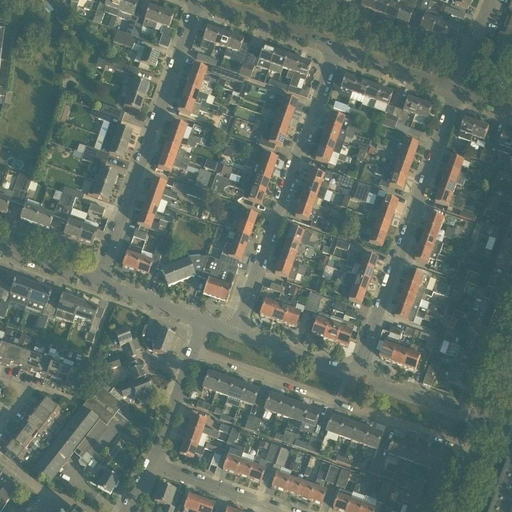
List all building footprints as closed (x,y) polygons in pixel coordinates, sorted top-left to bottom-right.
[(67,29),(68,20),(52,0),(37,0),(42,6),(46,2),(54,12),(58,17),(55,19),(65,31),(67,29)] [(69,10),(64,3),(61,0),(52,0),(68,20),(69,14),(69,10)] [(77,6),(84,9),(90,12),(92,4),(93,4),(94,0),(77,0),(77,3),(77,6)] [(107,0),(104,8),(110,9),(108,15),(116,18),(122,0),(107,0)] [(130,23),(126,35),(132,37),(136,25),(138,19),(133,17),(137,4),(126,0),(122,0),(116,18),(130,23)] [(372,12),(376,0),(363,0),(360,7),(372,12)] [(376,0),(372,12),(384,16),(390,0),(376,0)] [(396,21),(401,8),(403,0),(390,0),(384,16),(396,21)] [(414,7),(420,9),(423,0),(411,0),(410,3),(415,5),(414,7)] [(433,3),(424,0),(423,0),(420,9),(426,11),(430,13),(433,3)] [(471,0),(451,0),(451,3),(467,10),(471,0)] [(70,2),(69,10),(69,14),(76,17),(77,6),(77,3),(70,2)] [(511,5),(510,11),(511,11),(511,18),(511,19),(507,18),(504,26),(508,28),(505,35),(501,33),(498,42),(502,44),(500,48),(509,51),(511,47),(511,5)] [(156,25),(156,26),(161,12),(149,8),(144,21),(142,27),(142,28),(153,32),(156,25)] [(401,8),(396,21),(408,26),(413,12),(401,8)] [(431,35),(436,22),(438,16),(430,13),(426,11),(419,30),(431,35)] [(451,16),(451,17),(463,21),(465,16),(453,11),(451,16)] [(104,15),(96,12),(93,23),(100,26),(104,15)] [(162,28),(160,34),(171,39),(174,31),(168,29),(173,16),(161,12),(156,26),(162,28)] [(0,23),(12,25),(13,17),(0,15),(0,23)] [(450,19),(447,26),(442,39),(454,44),(459,31),(454,29),(457,22),(450,19)] [(436,22),(431,35),(442,39),(447,26),(436,22)] [(136,25),(132,37),(136,38),(138,39),(142,28),(142,27),(136,25)] [(215,46),(219,33),(207,28),(200,48),(206,51),(209,44),(215,46)] [(134,63),(139,64),(154,70),(159,56),(144,51),(145,49),(133,45),(136,38),(132,37),(126,35),(117,32),(116,33),(114,32),(111,41),(113,42),(113,43),(132,49),(131,51),(137,53),(134,63)] [(215,46),(226,50),(231,37),(219,33),(215,46)] [(226,50),(237,54),(239,54),(243,41),(231,37),(226,50)] [(256,67),(268,71),(274,52),(263,48),(256,67)] [(274,52),(268,71),(280,76),(282,70),(287,56),(274,52)] [(210,59),(198,55),(196,60),(208,65),(210,59)] [(244,78),(249,80),(257,58),(251,56),(248,66),(244,78)] [(286,79),(291,81),(299,61),(287,56),(282,70),(288,72),(286,79)] [(210,59),(208,65),(216,67),(217,62),(210,59)] [(129,68),(111,61),(107,60),(105,67),(126,75),(129,68)] [(306,78),(310,66),(311,65),(299,61),(291,81),(287,92),(299,97),(301,91),(295,89),(300,76),(306,78)] [(238,76),(244,78),(248,66),(242,64),(238,76)] [(194,66),(189,77),(203,82),(208,84),(216,87),(218,82),(204,77),(207,70),(194,66)] [(216,77),(242,86),(244,80),(219,71),(216,77)] [(189,77),(186,88),(199,93),(203,82),(189,77)] [(352,94),(356,81),(344,77),(340,90),(352,94)] [(123,87),(121,92),(144,100),(148,87),(133,81),(130,89),(123,87)] [(356,81),(352,94),(350,100),(362,104),(368,85),(356,81)] [(376,103),(380,90),(368,85),(362,104),(361,106),(373,110),(376,103)] [(186,88),(181,100),(195,105),(200,107),(208,109),(208,110),(223,115),(229,117),(233,119),(234,114),(218,109),(209,105),(210,105),(206,104),(209,96),(199,93),(186,88)] [(387,106),(388,106),(392,94),(380,90),(376,103),(387,106)] [(70,102),(71,94),(61,92),(61,99),(70,102)] [(139,113),(144,100),(121,92),(119,98),(126,100),(123,108),(139,113)] [(59,98),(50,95),(47,106),(55,109),(59,98)] [(284,98),(280,109),(293,114),(297,102),(284,98)] [(403,111),(395,109),(388,128),(408,135),(410,130),(403,127),(408,114),(414,116),(419,103),(407,99),(403,111)] [(195,105),(181,100),(177,112),(191,116),(195,105)] [(335,103),(333,109),(345,113),(347,107),(335,103)] [(419,103),(414,116),(427,121),(431,108),(419,103)] [(273,113),(275,107),(266,104),(264,110),(273,113)] [(103,106),(102,108),(100,113),(111,117),(114,110),(103,106)] [(383,127),(388,128),(395,109),(388,106),(387,106),(384,114),(382,120),(385,121),(383,127)] [(293,114),(280,109),(278,115),(276,121),(289,125),(293,114)] [(111,117),(100,113),(98,120),(109,124),(110,125),(119,128),(121,121),(111,117)] [(67,116),(59,114),(57,121),(65,123),(67,116)] [(327,126),(340,131),(342,126),(344,119),(331,115),(327,126)] [(470,143),(471,142),(477,124),(465,120),(458,139),(470,143)] [(254,126),(258,127),(285,137),(289,125),(276,121),(274,126),(268,124),(268,125),(256,121),(254,126)] [(173,123),(169,134),(182,139),(186,127),(173,123)] [(477,124),(471,142),(477,144),(478,141),(484,144),(489,128),(477,124)] [(132,133),(119,128),(110,125),(105,139),(127,147),(132,133)] [(340,131),(327,126),(323,137),(336,142),(340,131)] [(281,148),(285,137),(258,127),(257,132),(263,134),(258,146),(274,151),(275,146),(281,148)] [(410,130),(408,135),(420,140),(422,134),(410,130)] [(169,134),(165,145),(178,150),(182,139),(169,134)] [(510,155),(511,149),(511,136),(504,134),(498,151),(510,155)] [(336,142),(323,137),(319,149),(332,153),(339,156),(343,145),(336,142)] [(127,147),(105,139),(100,153),(86,148),(83,155),(106,163),(109,155),(122,160),(127,147)] [(418,145),(405,141),(401,152),(414,157),(418,145)] [(485,164),(489,152),(493,142),(487,141),(482,155),(476,155),(475,159),(479,161),(485,164)] [(387,147),(384,147),(377,144),(376,149),(385,152),(385,153),(394,156),(395,150),(387,147)] [(178,150),(165,145),(161,157),(174,161),(178,150)] [(456,146),(454,152),(466,156),(468,150),(456,146)] [(332,153),(319,149),(315,160),(328,165),(332,153)] [(362,164),(366,153),(359,151),(356,162),(362,164)] [(410,168),(414,157),(401,152),(397,164),(410,168)] [(495,154),(489,152),(485,164),(491,166),(495,154)] [(252,164),(273,171),(277,160),(264,155),(256,153),(252,164)] [(96,183),(112,189),(117,175),(103,171),(106,163),(83,155),(81,161),(95,165),(94,168),(97,169),(95,175),(99,176),(96,183)] [(174,161),(161,157),(157,169),(170,174),(172,167),(186,172),(188,166),(180,163),(174,161)] [(468,170),(463,168),(465,162),(452,158),(448,169),(474,179),(476,174),(468,171),(468,170)] [(217,165),(207,161),(204,169),(214,172),(217,165)] [(269,182),(273,171),(252,164),(246,162),(244,167),(252,169),(249,176),(269,182)] [(397,164),(393,175),(406,180),(410,168),(397,164)] [(226,177),(229,169),(218,165),(215,173),(226,177)] [(448,169),(444,181),(457,185),(463,187),(465,181),(472,183),(474,179),(448,169)] [(211,175),(204,172),(200,170),(194,186),(206,190),(211,175)] [(402,191),(406,180),(393,175),(387,173),(379,170),(377,175),(385,178),(384,179),(391,181),(389,187),(402,191)] [(511,182),(511,175),(499,170),(495,182),(500,184),(502,179),(511,182)] [(311,172),(307,184),(327,191),(329,185),(322,182),(324,176),(311,172)] [(13,190),(19,192),(24,177),(19,175),(13,190)] [(265,194),(269,182),(249,176),(247,182),(240,179),(238,184),(265,194)] [(32,180),(24,177),(19,192),(26,194),(32,180)] [(232,183),(216,177),(210,193),(221,197),(224,189),(229,187),(244,192),(242,199),(248,201),(261,206),(265,194),(238,184),(232,182),(232,183)] [(353,182),(338,177),(335,184),(351,189),(353,182)] [(153,180),(149,192),(175,201),(176,201),(178,195),(164,190),(166,185),(153,180)] [(440,192),(452,196),(457,185),(444,181),(440,192)] [(112,189),(96,183),(94,190),(90,188),(87,195),(107,202),(112,189)] [(303,195),(322,201),(323,202),(327,191),(307,184),(303,195)] [(352,200),(365,204),(370,188),(358,184),(352,200)] [(62,194),(69,197),(75,199),(81,201),(82,202),(84,196),(64,188),(62,194)] [(188,188),(185,195),(202,201),(204,193),(188,188)] [(13,194),(8,192),(0,189),(0,212),(5,215),(11,201),(10,201),(13,194)] [(175,201),(149,192),(145,203),(158,207),(160,201),(174,206),(175,201)] [(448,208),(451,202),(464,207),(466,201),(458,198),(452,196),(440,192),(435,203),(448,208)] [(58,206),(65,208),(69,197),(62,194),(58,206)] [(303,195),(299,206),(325,216),(327,210),(320,208),(322,201),(303,195)] [(69,197),(65,208),(71,210),(75,199),(69,197)] [(346,210),(350,199),(344,197),(340,208),(346,210)] [(373,207),(393,214),(397,203),(385,198),(384,200),(376,197),(373,207)] [(498,208),(500,202),(489,198),(487,204),(498,208)] [(369,218),(371,219),(389,226),(393,214),(373,207),(365,204),(352,200),(350,199),(346,210),(353,212),(355,206),(365,210),(372,212),(369,218)] [(20,220),(34,225),(39,211),(41,206),(27,201),(20,220)] [(154,219),(159,221),(160,221),(167,224),(172,225),(174,220),(156,213),(158,207),(145,203),(141,214),(154,219)] [(496,213),(498,208),(487,204),(485,209),(496,213)] [(104,210),(95,206),(90,205),(88,211),(91,212),(102,216),(104,210)] [(325,216),(299,206),(295,218),(308,222),(308,221),(311,223),(310,228),(320,231),(323,224),(315,221),(316,218),(324,220),(325,216)] [(257,217),(243,212),(236,210),(234,216),(220,211),(218,216),(219,216),(253,228),(257,217)] [(477,215),(462,210),(460,217),(475,222),(477,215)] [(39,211),(34,225),(48,230),(53,216),(39,211)] [(152,224),(154,219),(141,214),(137,226),(150,231),(157,233),(159,226),(158,226),(152,224)] [(427,226),(440,231),(445,219),(431,215),(427,226)] [(249,240),(253,228),(219,216),(217,221),(231,226),(237,229),(235,235),(249,240)] [(70,217),(70,218),(64,236),(78,241),(82,226),(84,222),(70,217)] [(511,219),(507,217),(503,229),(511,232),(511,219)] [(389,226),(371,219),(366,230),(372,232),(385,237),(389,226)] [(481,227),(477,225),(476,225),(473,233),(479,234),(481,227)] [(82,226),(78,241),(92,246),(94,240),(100,242),(103,234),(82,226)] [(440,231),(427,226),(423,238),(436,243),(440,231)] [(496,240),(511,246),(511,232),(503,229),(500,228),(496,240)] [(313,250),(315,245),(308,243),(311,236),(291,229),(286,241),(305,247),(313,250)] [(133,238),(144,242),(147,235),(135,231),(133,238)] [(381,248),(385,237),(372,232),(368,244),(381,248)] [(220,237),(218,242),(245,251),(249,240),(235,235),(233,241),(220,237)] [(436,243),(423,238),(419,249),(439,256),(443,245),(436,243)] [(245,251),(218,242),(213,240),(211,245),(224,249),(223,250),(229,252),(227,258),(240,263),(245,251)] [(492,252),(511,259),(511,246),(496,240),(492,252)] [(286,241),(282,252),(295,256),(301,258),(305,247),(286,241)] [(337,241),(335,248),(347,252),(349,245),(337,241)] [(165,246),(158,243),(154,255),(161,258),(165,246)] [(142,251),(130,247),(130,246),(122,267),(135,272),(140,258),(139,258),(142,251)] [(419,249),(415,261),(428,265),(430,259),(436,262),(437,260),(444,263),(446,259),(439,256),(419,249)] [(461,251),(457,262),(462,264),(467,253),(461,251)] [(295,256),(282,252),(278,263),(305,273),(307,267),(293,262),(295,256)] [(511,262),(511,259),(492,252),(488,263),(496,266),(495,267),(509,272),(511,262)] [(354,265),(360,267),(373,271),(377,260),(358,253),(355,261),(348,258),(347,263),(354,265)] [(467,262),(476,265),(478,259),(469,256),(467,262)] [(152,263),(140,258),(135,272),(147,276),(152,263)] [(194,276),(200,279),(207,258),(187,259),(188,261),(175,267),(181,282),(194,277),(194,276)] [(207,258),(200,279),(208,281),(202,296),(218,301),(216,305),(220,307),(222,303),(226,304),(231,289),(238,268),(207,258)] [(305,273),(278,263),(274,275),(294,282),(297,276),(303,278),(305,273)] [(460,281),(465,282),(469,272),(478,275),(480,269),(466,264),(460,281)] [(168,288),(181,282),(175,267),(162,272),(168,288)] [(356,278),(369,282),(373,271),(360,267),(356,278)] [(431,279),(430,279),(411,272),(407,283),(427,291),(431,279)] [(339,285),(345,287),(346,287),(352,289),(365,294),(369,282),(356,278),(346,274),(343,281),(340,280),(339,285)] [(480,288),(500,295),(505,283),(492,278),(485,276),(480,288)] [(6,287),(0,304),(0,322),(1,323),(2,320),(4,320),(9,305),(7,304),(10,296),(27,302),(28,302),(33,286),(15,280),(14,283),(13,286),(12,289),(6,287)] [(465,282),(460,281),(457,280),(453,292),(458,293),(463,295),(468,283),(465,282)] [(403,295),(424,302),(426,296),(432,298),(434,293),(427,291),(407,283),(403,295)] [(271,284),(269,290),(280,294),(283,288),(271,284)] [(51,292),(50,292),(33,286),(28,302),(27,302),(26,306),(43,312),(42,317),(38,319),(34,330),(43,333),(48,320),(53,304),(48,302),(49,299),(50,296),(51,292)] [(476,300),(496,307),(500,295),(480,288),(476,300)] [(361,306),(365,294),(352,289),(350,294),(347,301),(361,306)] [(304,311),(309,313),(315,295),(310,293),(304,311)] [(316,315),(319,304),(322,298),(315,295),(309,313),(316,315)] [(424,302),(403,295),(399,306),(425,316),(430,304),(424,302)] [(48,320),(53,321),(54,322),(55,318),(73,324),(75,319),(74,318),(80,303),(63,297),(63,296),(62,296),(61,300),(60,300),(59,303),(60,303),(59,306),(53,304),(48,320)] [(290,304),(283,325),(295,329),(300,314),(294,312),(299,299),(293,297),(290,304)] [(283,325),(290,304),(279,300),(277,305),(272,321),(283,325)] [(472,312),(492,319),(496,307),(476,300),(472,312)] [(265,301),(262,310),(259,316),(272,321),(277,305),(265,301)] [(95,336),(104,311),(103,311),(100,320),(94,318),(95,316),(96,316),(97,313),(96,313),(98,309),(97,308),(97,309),(80,303),(74,318),(75,319),(92,325),(88,334),(95,336)] [(346,306),(336,303),(333,311),(343,315),(346,306)] [(395,318),(408,322),(414,325),(417,318),(430,322),(432,318),(425,316),(399,306),(395,318)] [(346,310),(344,317),(355,321),(358,315),(346,310)] [(468,324),(475,326),(488,331),(492,319),(472,312),(468,324)] [(319,315),(317,320),(316,319),(311,334),(323,339),(330,318),(321,315),(319,315)] [(447,316),(445,322),(457,326),(459,320),(447,316)] [(330,318),(323,339),(335,343),(342,322),(330,318)] [(342,322),(335,343),(347,347),(352,332),(354,326),(342,322)] [(457,326),(445,322),(443,328),(455,332),(457,326)] [(147,351),(152,354),(167,358),(171,348),(174,337),(175,337),(160,331),(160,332),(145,327),(141,337),(147,351)] [(403,331),(392,327),(390,333),(401,337),(403,331)] [(416,331),(406,328),(403,336),(413,340),(416,331)] [(136,356),(131,343),(126,330),(115,334),(120,347),(125,345),(130,359),(136,356)] [(436,338),(421,333),(419,339),(428,342),(426,349),(432,351),(436,338)] [(19,341),(17,347),(22,349),(26,337),(21,335),(19,341)] [(459,347),(460,347),(480,354),(484,342),(463,335),(459,347)] [(380,359),(392,363),(399,342),(388,338),(386,344),(380,359)] [(440,354),(444,342),(439,340),(435,352),(440,354)] [(0,363),(4,365),(11,345),(2,342),(0,346),(0,361),(0,362),(0,363)] [(392,363),(404,368),(411,347),(412,346),(399,342),(392,363)] [(40,378),(45,380),(52,363),(53,360),(48,358),(50,351),(48,350),(48,349),(49,349),(50,346),(47,344),(45,350),(42,356),(36,374),(41,376),(40,378)] [(10,365),(15,367),(22,349),(17,347),(11,345),(4,365),(10,367),(10,365)] [(416,349),(411,347),(404,368),(415,372),(421,356),(415,354),(416,349)] [(475,366),(480,354),(460,347),(456,359),(475,366)] [(20,371),(25,372),(32,352),(22,349),(15,367),(21,369),(20,371)] [(30,372),(36,374),(42,356),(32,352),(25,372),(30,374),(30,372)] [(439,369),(440,367),(442,362),(437,360),(440,354),(435,352),(430,365),(436,367),(439,369)] [(64,359),(65,356),(63,355),(60,356),(59,358),(54,356),(53,360),(52,363),(45,380),(50,382),(51,378),(56,380),(64,359)] [(105,372),(120,366),(117,358),(102,364),(105,372)] [(68,361),(64,359),(56,380),(62,382),(61,385),(65,387),(71,370),(65,368),(68,361)] [(455,359),(451,371),(471,378),(475,366),(456,359),(455,359)] [(130,379),(116,384),(118,390),(145,379),(141,368),(139,368),(136,361),(125,365),(129,374),(130,379)] [(430,365),(426,376),(432,378),(436,367),(430,365)] [(81,387),(88,368),(84,367),(83,371),(72,367),(71,370),(65,387),(70,389),(71,387),(76,389),(78,386),(81,387)] [(467,390),(471,378),(451,371),(450,373),(446,382),(454,385),(467,390)] [(215,394),(220,378),(208,374),(203,389),(215,394)] [(215,394),(227,398),(228,398),(233,383),(220,378),(215,394)] [(136,400),(137,399),(139,405),(152,400),(150,394),(151,394),(146,381),(118,393),(113,389),(109,395),(119,403),(122,399),(134,395),(136,400)] [(101,389),(109,395),(113,389),(106,383),(101,389)] [(245,387),(233,383),(228,398),(240,403),(245,387)] [(98,387),(46,454),(32,472),(49,485),(60,489),(63,483),(54,478),(99,421),(106,427),(123,406),(119,403),(109,395),(101,389),(98,387)] [(245,387),(240,403),(252,407),(258,392),(245,387)] [(277,415),(282,400),(269,396),(264,411),(277,415)] [(53,419),(60,411),(45,399),(41,403),(40,402),(36,406),(53,419)] [(282,400),(277,415),(289,420),(294,405),(282,400)] [(196,408),(205,411),(208,412),(210,406),(198,402),(196,408)] [(294,405),(289,420),(302,424),(307,409),(294,405)] [(35,412),(31,416),(47,428),(53,419),(36,406),(33,410),(35,412)] [(307,409),(302,424),(314,429),(320,414),(307,409)] [(47,428),(31,416),(28,420),(26,419),(23,423),(37,435),(40,437),(47,428)] [(146,417),(142,429),(150,431),(154,420),(146,417)] [(250,432),(255,419),(249,417),(244,430),(250,432)] [(219,434),(203,429),(206,422),(193,418),(188,430),(207,437),(217,440),(219,434)] [(331,418),(326,433),(338,437),(344,422),(331,418)] [(255,419),(250,432),(256,434),(261,421),(255,419)] [(351,442),(356,427),(344,422),(338,437),(351,442)] [(19,434),(34,445),(36,447),(39,444),(33,440),(37,435),(23,423),(20,427),(23,430),(19,434)] [(230,436),(232,429),(221,425),(218,432),(230,436)] [(363,446),(369,431),(356,427),(351,442),(363,446)] [(232,429),(230,436),(227,443),(233,446),(234,442),(236,443),(239,432),(232,429)] [(188,430),(184,443),(203,449),(207,437),(188,430)] [(369,431),(363,446),(376,451),(381,435),(369,431)] [(24,451),(28,446),(31,449),(34,445),(19,434),(16,438),(13,436),(10,440),(24,451)] [(127,439),(120,434),(119,437),(117,438),(104,453),(107,455),(111,459),(127,439)] [(281,442),(283,437),(275,434),(273,440),(281,442)] [(296,441),(283,437),(281,442),(294,447),(296,441)] [(306,451),(312,454),(316,441),(310,439),(306,451)] [(26,453),(24,451),(10,440),(6,444),(8,446),(4,450),(19,462),(26,453)] [(405,444),(393,440),(387,455),(400,459),(405,444)] [(323,443),(316,441),(312,454),(318,456),(323,443)] [(179,455),(186,457),(193,460),(194,454),(202,457),(204,450),(203,449),(184,443),(179,455)] [(418,448),(405,444),(400,459),(412,464),(418,448)] [(243,454),(236,475),(249,480),(255,459),(247,456),(250,448),(246,446),(243,454)] [(265,462),(266,463),(272,465),(278,448),(271,446),(265,462)] [(430,453),(418,448),(412,464),(425,468),(430,453)] [(281,449),(275,466),(284,469),(290,452),(281,449)] [(230,450),(227,457),(223,470),(236,475),(243,454),(230,450)] [(443,457),(430,453),(425,468),(438,472),(443,457)] [(84,454),(80,459),(78,463),(79,466),(85,470),(92,460),(84,454)] [(210,466),(217,468),(221,458),(214,455),(210,466)] [(345,459),(337,456),(335,462),(343,464),(345,459)] [(506,471),(505,471),(503,476),(504,476),(499,491),(511,495),(511,456),(506,471)] [(262,461),(255,459),(249,480),(260,484),(265,470),(264,470),(266,463),(265,462),(262,461)] [(345,459),(343,464),(350,467),(352,462),(345,459)] [(368,473),(374,475),(378,463),(372,460),(368,473)] [(384,465),(378,463),(374,475),(380,477),(384,465)] [(398,466),(396,471),(403,474),(405,468),(398,466)] [(324,483),(333,486),(338,470),(330,467),(324,483)] [(117,483),(118,481),(106,474),(100,471),(95,479),(93,478),(90,484),(110,496),(114,488),(115,489),(118,484),(117,483)] [(350,474),(341,471),(335,487),(344,490),(350,474)] [(271,488),(284,492),(289,479),(276,474),(271,488)] [(423,474),(422,475),(421,480),(433,484),(435,478),(423,474)] [(400,485),(403,478),(397,476),(394,483),(400,485)] [(5,478),(0,487),(0,493),(0,494),(0,500),(5,505),(17,491),(10,486),(12,484),(5,478)] [(284,492),(296,497),(301,483),(289,479),(284,492)] [(314,487),(301,483),(296,497),(309,501),(314,487)] [(376,501),(376,502),(383,505),(390,485),(383,483),(376,501)] [(413,495),(428,501),(432,488),(417,483),(413,495)] [(173,511),(175,509),(169,507),(175,492),(160,486),(154,502),(165,506),(163,511),(173,511)] [(314,487),(309,501),(321,505),(326,492),(314,487)] [(373,511),(375,509),(374,509),(376,502),(376,501),(370,499),(372,491),(368,490),(362,505),(359,511),(373,511)] [(494,505),(493,505),(491,509),(492,510),(491,511),(511,511),(511,495),(499,491),(494,505)] [(391,492),(388,501),(394,503),(395,503),(398,494),(391,492)] [(419,511),(423,511),(428,501),(413,495),(408,508),(419,511)] [(190,511),(191,511),(190,511),(197,511),(201,501),(188,496),(184,510),(183,511),(190,511)] [(339,511),(345,511),(350,500),(337,496),(333,509),(339,511)] [(350,500),(345,511),(359,511),(362,505),(350,500)] [(211,511),(214,505),(201,501),(197,511),(211,511)] [(391,510),(394,503),(388,501),(386,508),(391,510)]
